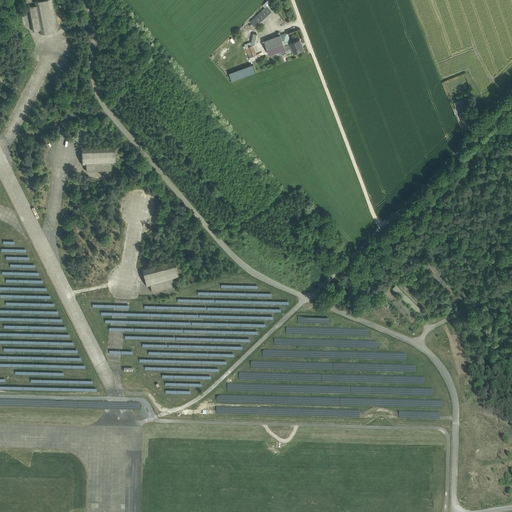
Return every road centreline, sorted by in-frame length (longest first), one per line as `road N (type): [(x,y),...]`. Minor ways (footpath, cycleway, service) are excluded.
road 1 (unclassified): [(86,0),(93,74),(108,109),(246,268),(306,298)]
road 2 (unclassified): [(306,298),(416,342),(438,362),(456,407),(453,511)]
road 3 (unclassified): [(511,99),(334,273)]
road 4 (track): [(292,0),(382,226)]
